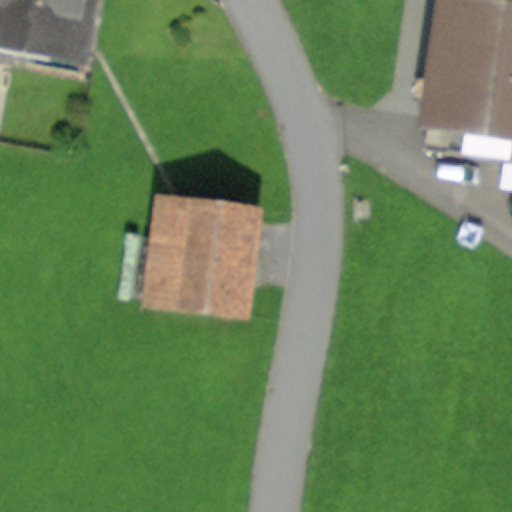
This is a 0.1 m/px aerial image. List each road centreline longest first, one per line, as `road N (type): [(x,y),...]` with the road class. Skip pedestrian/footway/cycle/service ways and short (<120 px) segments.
road 1 (unclassified): [(271,511),(318,250),(307,131)]
road 2 (track): [(511,241),(414,163),(350,127),(307,131)]
road 3 (residential): [(307,131),(252,0)]
